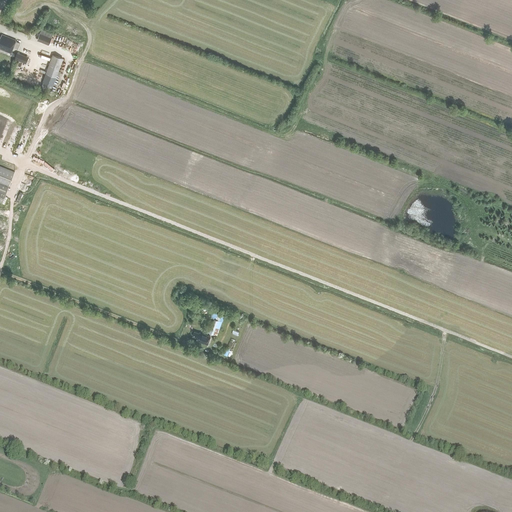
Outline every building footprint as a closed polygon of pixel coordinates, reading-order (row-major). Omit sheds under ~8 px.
[(39,33),(36,41),(48,45),(51,38),(39,33)] [(0,48),(11,53),(16,40),(2,34),(1,36),(0,36),(0,48)] [(18,52),(16,58),(27,63),(30,56),(18,52)] [(43,82),(41,87),(50,90),(52,86),(56,75),(58,76),(60,71),(58,70),(62,58),(53,55),(43,82)] [(9,68),(11,61),(6,59),(3,65),(9,68)] [(40,64),(43,65),(40,73),(45,75),(50,61),(42,59),(40,64)] [(0,201),(2,202),(14,172),(0,166),(0,201)] [(214,313),(210,333),(220,335),(224,315),(214,313)] [(196,340),(207,345),(210,337),(199,332),(199,333),(194,331),(192,336),(197,338),(196,340)]
